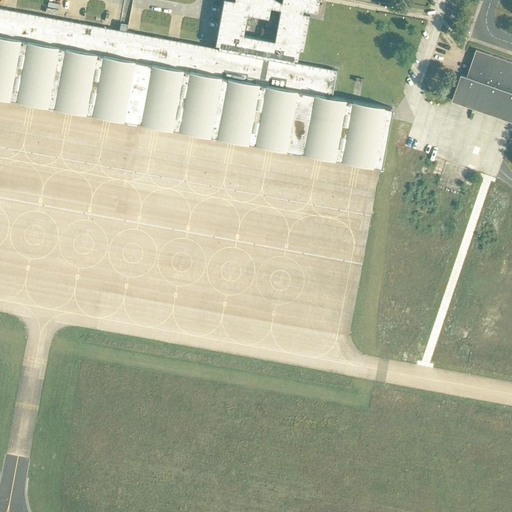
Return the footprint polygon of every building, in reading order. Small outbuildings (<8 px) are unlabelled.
[(218,47),(126,30),(127,24),(120,23),(119,29),(15,10),(0,7),(0,95),(126,119),(125,122),(137,124),(137,121),(288,149),(288,152),(299,154),(300,151),(381,166),(392,107),(332,96),(337,69),(293,61),(294,55),(294,51),(298,52),(305,13),(306,12),(302,12),(303,9),(316,11),(316,12),(317,12),(318,0),(317,0),(318,0),(317,0),(281,0),(281,1),(279,0),(222,0),(216,37),(220,37),(219,41),(218,47)] [(466,26),(471,27),(475,15),(470,14),(466,26)] [(451,45),(463,49),(465,44),(453,39),(451,45)] [(462,74),(453,99),(511,119),(511,61),(476,49),(467,76),(462,74)] [(434,174),(440,176),(444,164),(438,162),(434,174)] [(466,183),(471,184),(475,174),(470,173),(466,183)]
